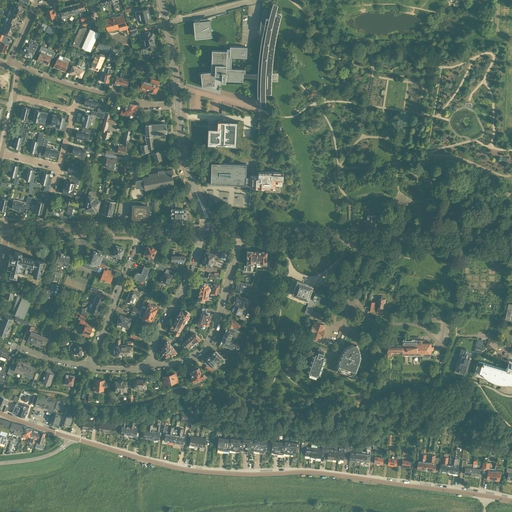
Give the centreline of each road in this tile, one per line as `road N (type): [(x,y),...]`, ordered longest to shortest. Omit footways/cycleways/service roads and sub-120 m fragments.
road 1 (residential): [(486,495),(329,474),(193,469),(71,438)]
road 2 (residential): [(152,367),(205,347),(241,235)]
road 3 (unclassified): [(357,239),(511,244)]
road 4 (residential): [(140,230),(87,367)]
road 5 (residential): [(203,233),(157,333),(152,367)]
road 6 (residential): [(142,102),(5,65)]
road 7 (unclassified): [(5,226),(140,230)]
road 8 (unclassified): [(203,233),(177,104)]
